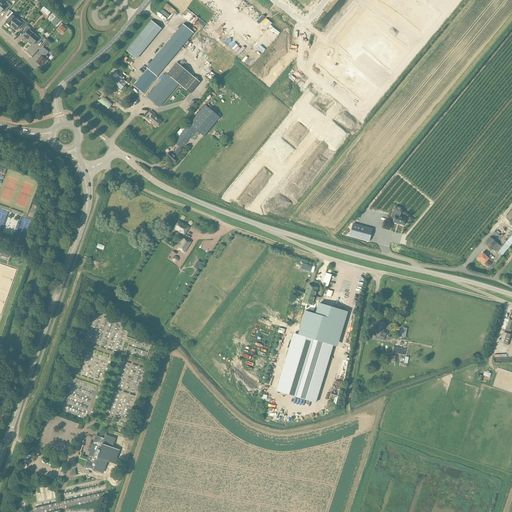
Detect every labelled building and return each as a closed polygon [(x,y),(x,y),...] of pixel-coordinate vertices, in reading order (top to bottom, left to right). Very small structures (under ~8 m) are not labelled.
[(298,0),(296,2),(308,11),(315,2),(314,1),(315,0),(298,0)] [(398,0),(396,0),(391,6),(392,6),(391,7),(396,10),(402,3),(398,0)] [(2,2),(0,3),(0,13),(3,10),(6,12),(11,5),(7,2),(5,4),(2,2)] [(402,3),(396,10),(400,13),(406,6),(402,3)] [(406,6),(400,13),(404,17),(411,8),(410,9),(406,6)] [(411,8),(404,17),(405,16),(409,19),(415,12),(411,8)] [(357,10),(353,14),(360,20),(364,16),(357,10)] [(10,27),(11,27),(17,19),(12,15),(13,14),(10,11),(6,17),(8,19),(5,23),(10,27)] [(415,12),(409,19),(413,23),(419,15),(415,12)] [(353,14),(350,18),(357,24),(360,20),(353,14)] [(419,15),(413,23),(417,26),(424,19),(419,15)] [(350,18),(347,22),(354,28),(357,24),(350,18)] [(17,19),(11,27),(16,31),(18,27),(21,29),(26,23),(22,19),(20,22),(17,19)] [(424,19),(417,26),(422,30),(428,22),(424,19)] [(126,51),(130,54),(136,59),(161,29),(151,21),(126,51)] [(347,22),(343,26),(352,33),(351,32),(354,28),(347,22)] [(61,25),(57,30),(62,34),(66,29),(61,25)] [(149,68),(158,75),(194,33),(184,25),(149,68)] [(372,25),(366,32),(370,35),(377,28),(373,25),(372,25)] [(27,42),(34,34),(29,30),(31,28),(28,26),(23,32),(26,34),(23,37),(24,38),(23,39),(27,42)] [(344,27),(341,31),(348,37),(352,33),(343,26),(344,27)] [(377,28),(370,35),(374,39),(380,31),(377,28)] [(341,31),(338,35),(345,41),(348,37),(341,31)] [(380,31),(374,39),(378,42),(384,35),(380,31)] [(34,34),(27,42),(31,45),(32,44),(33,45),(36,42),(38,44),(44,38),(39,34),(37,36),(34,34)] [(338,35),(335,39),(342,45),(345,41),(338,35)] [(384,35),(378,42),(382,45),(381,46),(388,38),(384,35)] [(388,38),(381,46),(385,50),(391,42),(387,39),(388,38)] [(391,42),(385,50),(389,53),(395,46),(391,42)] [(395,46),(389,53),(393,56),(399,49),(399,48),(399,49),(395,46)] [(38,60),(36,62),(41,66),(46,60),(48,57),(46,55),(49,52),(46,50),(43,47),(36,55),(38,56),(38,57),(38,59),(38,60)] [(399,49),(393,56),(397,59),(403,52),(399,49)] [(176,63),(149,96),(147,97),(159,107),(160,105),(178,83),(190,93),(199,82),(176,63)] [(149,68),(134,86),(143,94),(158,75),(149,68)] [(121,90),(124,86),(126,84),(119,78),(120,77),(116,73),(113,77),(116,79),(113,83),(121,90)] [(348,76),(342,83),(342,84),(346,87),(352,79),(348,76)] [(352,79),(346,87),(349,89),(355,82),(352,79)] [(355,82),(349,89),(352,92),(358,85),(355,82)] [(358,85),(352,92),(356,95),(362,87),(358,85)] [(362,87),(356,95),(359,97),(359,98),(365,90),(362,87)] [(365,90),(359,98),(363,101),(369,94),(365,90)] [(99,102),(106,108),(108,109),(113,104),(104,96),(99,102)] [(193,103),(187,110),(189,113),(196,105),(193,103)] [(180,130),(171,141),(172,141),(179,147),(180,147),(182,148),(186,143),(186,142),(190,138),(191,139),(197,132),(200,135),(204,137),(207,133),(220,118),(205,105),(197,115),(188,126),(187,125),(190,121),(189,120),(180,130)] [(156,128),(161,121),(154,115),(155,114),(151,110),(148,114),(151,117),(148,121),(156,128)] [(289,129),(282,138),(284,140),(285,138),(287,140),(293,133),(289,129)] [(293,133),(287,140),(289,141),(287,143),(290,145),(297,136),(293,133)] [(297,136),(290,145),(292,147),(293,145),(295,146),(301,139),(297,136)] [(319,138),(315,142),(322,148),(326,144),(319,138)] [(301,139),(295,146),(297,148),(295,149),(298,151),(305,143),(301,139)] [(315,142),(312,146),(319,152),(322,148),(315,142)] [(312,146),(309,149),(316,155),(319,152),(312,146)] [(176,152),(175,153),(174,155),(170,152),(165,158),(174,165),(178,159),(178,158),(184,151),(180,148),(177,152),(176,152)] [(309,149),(307,152),(314,158),(316,155),(309,149)] [(307,152),(304,156),(311,162),(314,158),(307,152)] [(302,156),(299,160),(306,166),(309,162),(302,156)] [(299,160),(296,163),(303,169),(306,166),(299,160)] [(296,163),(294,166),(301,172),(303,169),(296,163)] [(264,165),(261,170),(270,177),(274,173),(264,165)] [(294,166),(290,170),(297,176),(301,172),(294,166)] [(290,170),(287,174),(294,180),(297,176),(290,170)] [(249,185),(246,189),(247,190),(247,191),(255,197),(264,186),(262,184),(264,182),(260,178),(258,181),(256,179),(251,186),(249,185)] [(287,201),(287,200),(277,193),(277,192),(277,193),(271,199),(271,200),(275,203),(274,203),(277,205),(281,208),(280,208),(281,208),(282,207),(283,208),(286,204),(285,203),(287,201)] [(396,213),(394,218),(393,223),(403,226),(406,218),(400,217),(402,208),(396,206),(394,212),(396,213)] [(181,232),(181,233),(184,235),(189,228),(185,225),(184,225),(179,222),(175,228),(181,232)] [(353,224),(351,231),(350,236),(369,241),(370,236),(372,229),(353,224)] [(489,237),(484,244),(491,250),(492,248),(496,251),(500,245),(496,242),(489,237)] [(187,241),(184,239),(178,249),(184,253),(191,242),(188,240),(187,241)] [(216,254),(219,256),(224,247),(221,245),(216,254)] [(2,250),(0,256),(8,258),(10,253),(2,250)] [(488,254),(487,254),(484,251),(477,259),(484,265),(484,264),(485,265),(488,267),(491,264),(487,260),(489,258),(487,256),(488,254)] [(499,254),(493,261),(496,263),(502,256),(499,254)] [(308,285),(303,302),(303,303),(311,305),(313,306),(314,303),(313,302),(317,288),(308,285)] [(298,335),(281,392),(296,397),(315,403),(333,345),(338,347),(349,312),(319,302),(315,313),(307,310),(298,335)] [(377,335),(376,339),(384,340),(385,337),(386,332),(385,332),(386,331),(384,331),(385,329),(390,330),(391,325),(386,324),(379,322),(378,327),(377,335)] [(399,329),(398,336),(405,338),(407,328),(405,328),(404,330),(399,329)] [(508,345),(511,335),(504,332),(501,343),(508,345)] [(393,347),(392,353),(404,356),(406,350),(393,347)] [(104,440),(95,437),(93,444),(94,444),(90,455),(89,455),(85,467),(94,470),(98,458),(107,462),(112,448),(103,444),(107,432),(106,432),(104,440)]
